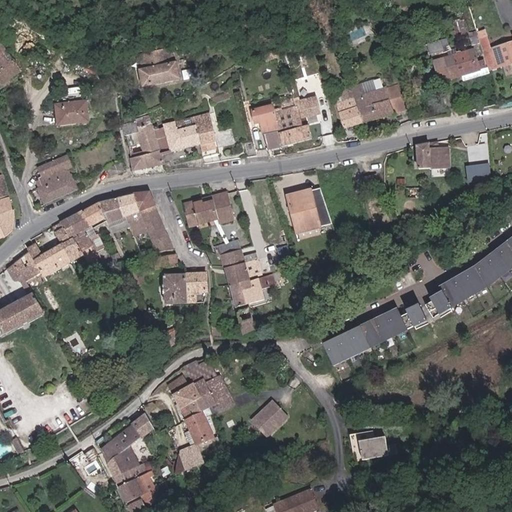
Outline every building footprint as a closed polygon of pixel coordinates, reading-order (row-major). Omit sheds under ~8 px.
[(0,77),(4,83),(21,72),(25,70),(0,37),(0,77)] [(448,37),(427,44),(431,56),(453,49),(448,37)] [(491,37),(483,40),(485,46),(491,64),(493,70),(509,65),(511,75),(511,74),(511,43),(494,49),(491,37)] [(485,70),(478,48),(437,60),(443,82),(485,70)] [(148,88),(186,81),(182,62),(145,70),(148,88)] [(386,77),(363,85),(366,94),(389,87),(386,77)] [(363,85),(344,91),(347,100),(340,102),(349,128),(407,109),(399,84),(389,87),(366,94),(363,85)] [(214,98),(216,104),(234,98),(232,92),(214,98)] [(316,138),(312,120),(307,121),(306,118),(311,117),(323,114),(319,97),(298,102),(299,105),(279,110),(284,131),(267,135),(271,150),(287,145),(316,138)] [(61,106),(63,127),(93,124),(91,103),(61,106)] [(284,131),(279,110),(277,105),(257,110),(260,123),(264,122),(267,135),(284,131)] [(215,114),(181,122),(183,131),(200,126),(206,146),(207,153),(224,149),(215,114)] [(183,131),(181,122),(169,126),(170,128),(177,154),(206,146),(200,126),(183,131)] [(133,160),(137,174),(170,165),(167,156),(166,150),(161,151),(156,131),(155,126),(140,130),(138,123),(127,126),(132,144),(137,142),(135,137),(141,135),(146,156),(133,160)] [(167,156),(177,154),(170,128),(156,131),(161,151),(166,150),(167,156)] [(250,158),(259,156),(255,141),(247,143),(250,158)] [(421,145),(423,170),(454,167),(452,148),(435,149),(435,143),(421,145)] [(100,149),(104,161),(117,156),(112,145),(100,149)] [(80,189),(72,170),(77,168),(71,156),(43,168),(46,176),(42,178),(46,187),(41,189),(47,203),(80,189)] [(124,162),(110,167),(113,176),(127,171),(124,162)] [(491,163),(467,164),(467,177),(492,176),(491,163)] [(0,176),(0,200),(11,197),(5,175),(0,176)] [(380,175),(364,178),(367,194),(383,191),(380,175)] [(334,224),(323,188),(289,198),(299,234),(301,233),(303,240),(322,234),(320,228),(334,224)] [(126,218),(129,217),(136,235),(150,232),(159,253),(177,249),(153,193),(138,194),(119,199),(126,218)] [(238,220),(230,193),(187,204),(193,228),(222,220),(223,224),(238,220)] [(18,211),(13,197),(11,197),(0,200),(0,223),(2,228),(5,227),(9,238),(16,228),(18,211)] [(111,224),(126,218),(119,199),(103,204),(110,220),(111,224)] [(95,227),(110,220),(103,204),(86,212),(95,227)] [(90,263),(102,257),(99,251),(108,247),(102,234),(93,238),(89,229),(95,227),(86,212),(66,223),(75,241),(79,240),(84,250),(87,256),(90,263)] [(0,240),(9,238),(5,227),(2,228),(0,223),(0,240)] [(75,241),(66,223),(58,227),(67,244),(47,255),(40,245),(32,249),(34,252),(19,263),(30,283),(46,273),(48,277),(87,256),(84,250),(79,240),(75,241)] [(249,264),(246,251),(242,238),(218,245),(222,259),(225,258),(228,267),(229,270),(249,264)] [(429,302),(437,314),(490,283),(511,268),(511,242),(480,265),(444,285),(447,290),(435,296),(436,298),(429,302)] [(141,258),(146,257),(142,247),(138,249),(141,258)] [(182,266),(180,255),(164,258),(166,269),(182,266)] [(19,263),(11,269),(19,283),(24,281),(33,297),(3,313),(0,307),(0,316),(10,334),(49,313),(38,294),(30,283),(19,263)] [(249,264),(229,270),(234,289),(255,284),(255,282),(249,264)] [(205,271),(186,272),(187,290),(206,289),(205,271)] [(186,272),(164,273),(165,302),(187,301),(187,290),(186,272)] [(275,278),(255,284),(257,290),(251,291),(255,306),(269,302),(266,291),(277,288),(275,278)] [(257,290),(255,284),(234,289),(240,310),(255,306),(251,291),(257,290)] [(404,310),(330,346),(340,366),(433,320),(425,305),(412,311),(413,313),(407,317),(404,310)] [(242,314),(248,334),(259,331),(253,308),(244,311),(242,314)] [(183,341),(177,329),(168,334),(173,346),(183,341)] [(209,378),(194,386),(188,375),(171,384),(191,420),(205,412),(221,404),(226,413),(239,406),(223,376),(212,383),(209,378)] [(274,400),(256,422),(272,436),(291,414),(274,400)] [(218,437),(205,412),(191,420),(200,444),(185,449),(179,473),(209,462),(202,450),(225,441),(222,435),(218,437)] [(146,416),(138,423),(147,435),(154,429),(146,416)] [(131,470),(144,465),(137,452),(134,454),(131,447),(143,437),(134,425),(101,449),(110,463),(123,453),(131,470)] [(377,430),(353,434),(359,461),(401,452),(399,443),(391,444),(389,435),(378,437),(377,430)] [(148,473),(144,465),(131,470),(123,453),(110,463),(122,486),(136,479),(148,473)] [(298,461),(296,454),(284,457),(286,464),(298,461)] [(155,470),(148,473),(136,479),(144,495),(149,506),(164,498),(153,476),(157,474),(155,470)] [(144,495),(136,479),(122,486),(130,502),(144,495)] [(309,511),(320,508),(312,489),(277,504),(280,511),(309,511)] [(144,498),(131,504),(134,511),(142,511),(149,507),(144,498)]
